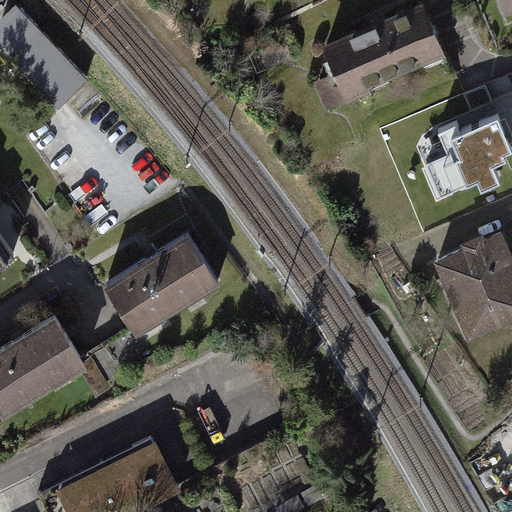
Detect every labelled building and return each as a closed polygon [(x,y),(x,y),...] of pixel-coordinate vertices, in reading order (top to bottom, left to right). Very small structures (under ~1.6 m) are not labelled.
[(17,0),(0,18),(0,37),(72,106),(99,77),(17,0)] [(348,95),(444,58),(421,0),(379,16),(326,37),(348,95)] [(511,0),(501,0),(507,17),(511,14),(511,0)] [(0,212),(0,266),(25,250),(0,212)] [(511,312),(511,269),(496,231),(435,257),(465,331),(511,312)] [(186,234),(105,281),(132,328),(213,280),(186,234)] [(54,317),(0,344),(0,392),(7,406),(80,368),(54,317)] [(157,428),(53,475),(69,511),(137,511),(185,491),(157,428)]
